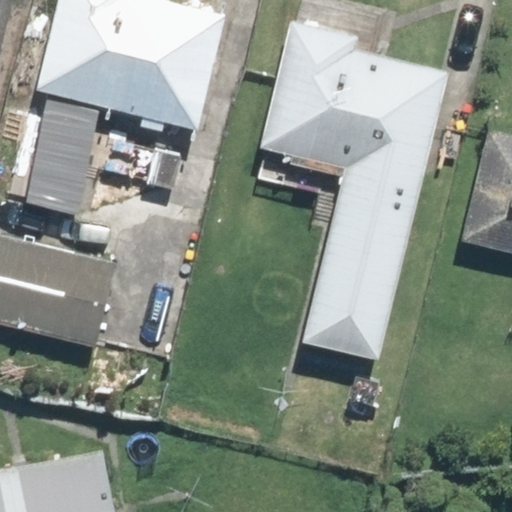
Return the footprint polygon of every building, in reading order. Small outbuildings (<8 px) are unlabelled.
[(66,0),(48,79),(208,116),(235,4),(217,0),(66,0)] [(316,329),(390,346),(457,62),(365,40),(368,28),(300,12),(270,136),(356,156),(316,329)] [(511,122),(499,120),(471,230),(511,240),(511,122)] [(3,228),(0,241),(0,309),(105,334),(123,256),(3,228)] [(395,375),(357,365),(345,411),(382,421),(395,375)] [(128,511),(115,442),(0,463),(0,511),(128,511)]
